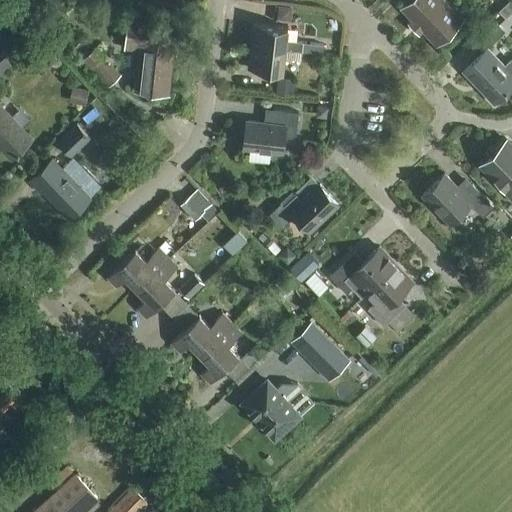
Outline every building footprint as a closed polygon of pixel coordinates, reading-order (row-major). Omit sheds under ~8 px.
[(442,0),(410,0),(403,7),(436,42),(461,18),(442,0)] [(505,17),(511,10),(511,0),(508,0),(499,10),(505,17)] [(284,19),(292,13),(292,6),(278,4),(277,11),(276,18),(284,19)] [(174,50),(177,21),(131,16),(127,46),(141,47),(137,88),(166,91),(171,50),(174,50)] [(511,84),(511,57),(504,65),(487,47),(505,30),(496,21),(471,45),(479,53),(463,68),(495,102),(511,84)] [(250,45),(301,51),(321,53),(322,44),(285,40),(287,27),(252,23),(250,45)] [(300,60),(301,51),(250,45),(247,68),(282,71),(283,58),(300,60)] [(0,74),(18,57),(11,50),(0,60),(0,74)] [(92,66),(110,84),(121,73),(103,55),(92,66)] [(292,93),(294,78),(278,76),(276,92),(292,93)] [(88,89),(77,86),(74,102),(85,105),(88,89)] [(32,137),(0,104),(0,145),(11,157),(32,137)] [(327,117),(328,106),(318,105),(316,115),(327,117)] [(93,106),(82,117),(88,122),(99,111),(93,106)] [(296,138),(299,111),(273,108),(272,123),(246,120),(242,145),(283,150),(285,136),(296,138)] [(77,122),(58,140),(71,154),(90,135),(77,122)] [(511,194),(511,145),(506,140),(482,164),(511,194)] [(89,197),(51,158),(30,179),(40,189),(41,188),(69,216),(89,197)] [(462,191),(444,172),(422,193),(450,223),(471,202),(483,215),(494,205),(472,182),(462,191)] [(284,204),(310,231),(340,203),(319,181),(310,189),(303,183),(294,191),(296,193),(284,204)] [(195,219),(212,202),(197,187),(180,204),(195,219)] [(218,210),(211,203),(200,213),(207,220),(218,210)] [(267,235),(263,240),(269,245),(273,241),(267,235)] [(185,240),(175,250),(178,253),(188,244),(185,240)] [(273,241),(269,245),(275,252),(280,247),(273,241)] [(365,292),(396,262),(379,244),(364,259),(355,250),(329,274),(346,292),(356,283),(365,292)] [(126,275),(137,286),(169,255),(160,245),(147,258),(136,247),(108,274),(117,284),(126,275)] [(287,264),(294,258),(285,249),(278,255),(287,264)] [(290,268),(301,279),(318,263),(307,251),(290,268)] [(169,255),(137,286),(147,297),(137,306),(147,315),(175,288),(165,277),(178,265),(169,255)] [(396,262),(365,292),(374,301),(367,307),(384,324),(405,303),(397,295),(413,279),(396,262)] [(328,285),(313,271),(305,279),(320,294),(328,285)] [(204,283),(193,273),(178,287),(188,298),(204,283)] [(283,297),(292,289),(282,277),(273,286),(283,297)] [(200,352),(232,322),(223,312),(210,324),(200,314),(171,341),(180,351),(190,342),(200,352)] [(286,334),(292,340),(328,376),(347,357),(311,321),(309,323),(303,318),(286,334)] [(232,322),(200,352),(210,363),(200,372),(210,382),(224,368),(235,380),(260,356),(251,346),(240,357),(228,344),(241,331),(232,322)] [(357,334),(367,345),(376,336),(366,325),(357,334)] [(0,411),(21,391),(4,375),(0,378),(0,411)] [(267,379),(242,401),(274,436),(274,437),(313,401),(297,382),(281,381),(274,387),(267,379)] [(226,408),(239,391),(228,383),(215,401),(226,408)] [(81,511),(98,497),(76,473),(32,511),(81,511)] [(117,511),(137,511),(147,502),(132,486),(112,507),(117,511)]
